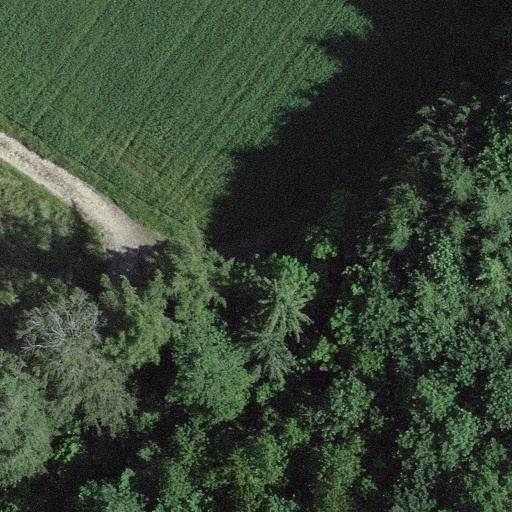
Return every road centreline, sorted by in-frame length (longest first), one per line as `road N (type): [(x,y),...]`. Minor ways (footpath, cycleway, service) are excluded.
road 1 (track): [(489,0),(378,152),(297,236),(192,248),(84,302),(0,375)]
road 2 (track): [(0,122),(192,248)]
